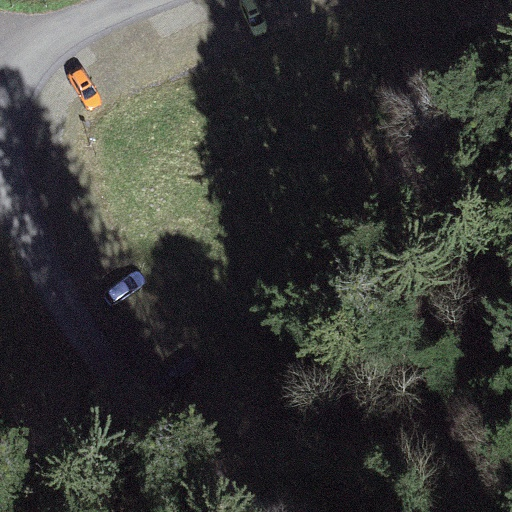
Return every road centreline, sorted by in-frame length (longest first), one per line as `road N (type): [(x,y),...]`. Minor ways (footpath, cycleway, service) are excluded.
road 1 (track): [(0,173),(93,361),(186,474),(242,511)]
road 2 (track): [(181,0),(45,49),(0,91)]
